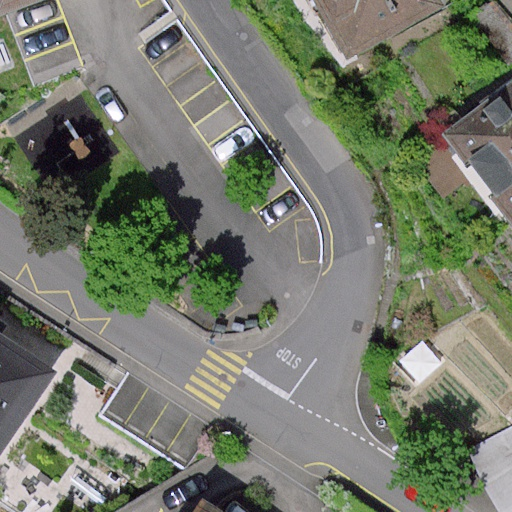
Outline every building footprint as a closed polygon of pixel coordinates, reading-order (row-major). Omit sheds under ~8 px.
[(0,0),(0,20),(52,0),(0,0)] [(438,0),(319,0),(353,57),(441,4),(438,0)] [(511,74),(436,131),(511,224),(511,74)] [(0,447),(54,360),(0,327),(0,447)] [(511,511),(511,421),(470,450),(511,511)]
